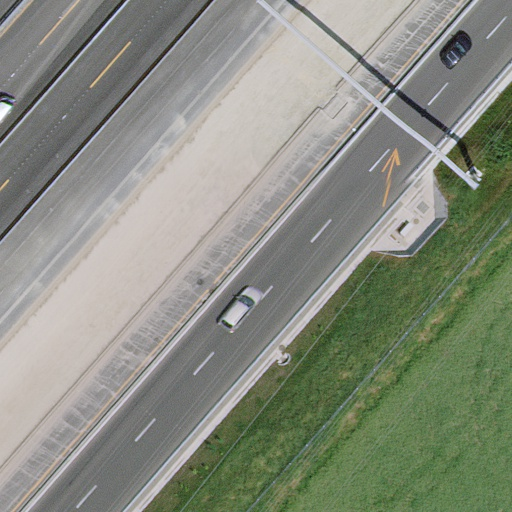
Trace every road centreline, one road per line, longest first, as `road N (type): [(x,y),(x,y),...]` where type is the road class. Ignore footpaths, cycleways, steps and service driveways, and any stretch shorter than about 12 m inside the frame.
road 1 (motorway): [(74,511),(504,0)]
road 2 (motorway): [(0,368),(327,0)]
road 3 (motorway): [(172,0),(0,194)]
